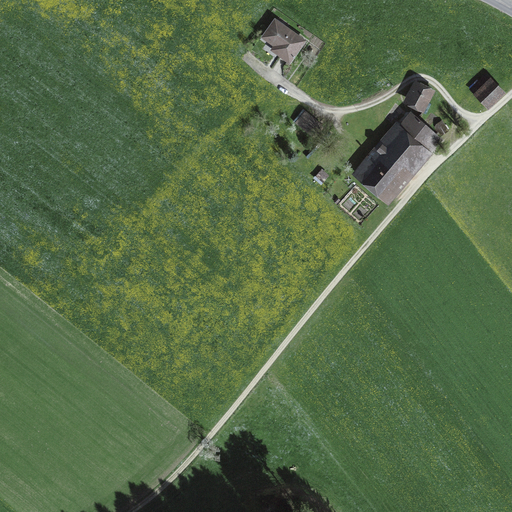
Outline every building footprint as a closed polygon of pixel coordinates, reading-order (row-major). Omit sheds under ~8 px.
[(275,20),(264,37),(282,50),(279,54),(289,61),(304,41),(275,20)] [(486,75),(471,89),(486,105),(500,92),(492,83),(493,82),(486,75)] [(430,92),(417,84),(408,100),(422,107),(430,92)] [(296,122),(312,136),(322,125),(305,111),(296,122)] [(421,117),(405,137),(424,153),(437,138),(430,132),(434,128),(434,129),(437,127),(435,126),(422,114),(420,117),(421,117)] [(435,126),(437,127),(441,134),(447,130),(447,129),(449,128),(447,125),(445,126),(441,121),(435,126)] [(387,195),(424,153),(405,137),(398,131),(362,173),(387,195)] [(322,170),(315,178),(321,183),(328,175),(322,170)]
